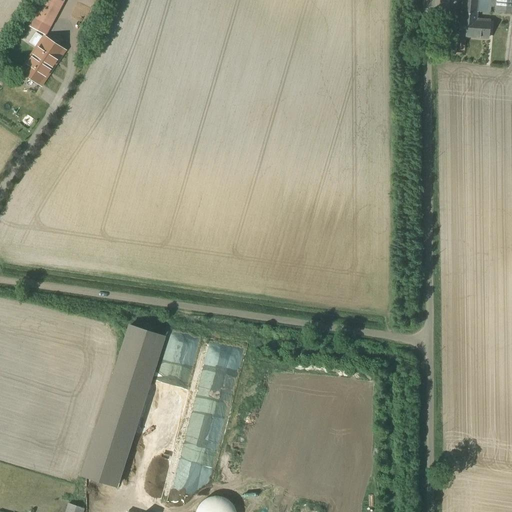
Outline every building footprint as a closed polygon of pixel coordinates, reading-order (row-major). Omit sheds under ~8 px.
[(44,0),(35,18),(50,26),(63,0),(44,0)] [(490,0),(463,0),(462,16),(461,16),(461,23),(468,23),(469,14),(478,15),(478,11),(490,13),(491,1),(490,0)] [(511,0),(496,0),(497,1),(491,1),(490,7),(496,7),(496,12),(511,13),(511,0)] [(478,15),(469,14),(468,23),(461,23),(460,35),(488,38),(490,20),(477,19),(478,15)] [(456,38),(441,37),(440,53),(455,54),(456,38)] [(63,51),(44,38),(22,71),(41,85),(63,51)] [(119,487),(167,337),(128,325),(80,475),(119,487)] [(219,496),(216,495),(212,496),(209,497),(206,498),(203,500),(201,503),(199,506),(197,509),(196,511),(236,511),(237,510),(235,507),(234,504),(231,502),(229,499),(226,498),(223,496),(219,496)] [(70,503),(66,511),(82,511),(84,508),(70,503)]
